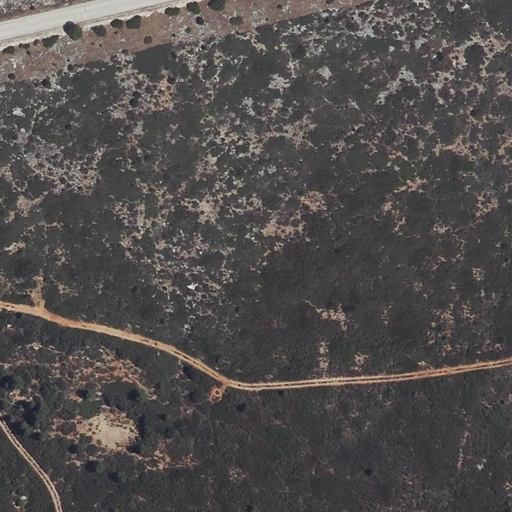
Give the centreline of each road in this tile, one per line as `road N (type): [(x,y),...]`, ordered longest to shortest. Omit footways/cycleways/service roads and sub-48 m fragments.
road 1 (track): [(511,360),(394,378),(252,385),(126,334),(0,305)]
road 2 (unclassified): [(140,0),(0,33)]
